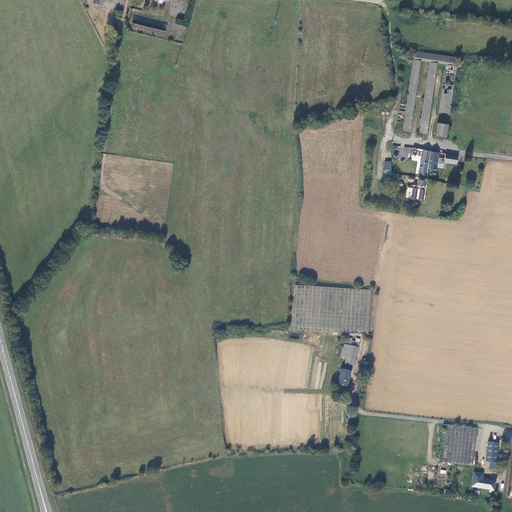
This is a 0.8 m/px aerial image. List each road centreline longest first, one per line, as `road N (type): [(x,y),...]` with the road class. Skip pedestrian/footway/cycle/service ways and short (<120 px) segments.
road 1 (secondary): [(0,337),(41,493)]
road 2 (unclassified): [(361,412),(509,433)]
road 3 (track): [(383,1),(397,96),(390,138)]
road 4 (unclassified): [(511,159),(390,138)]
